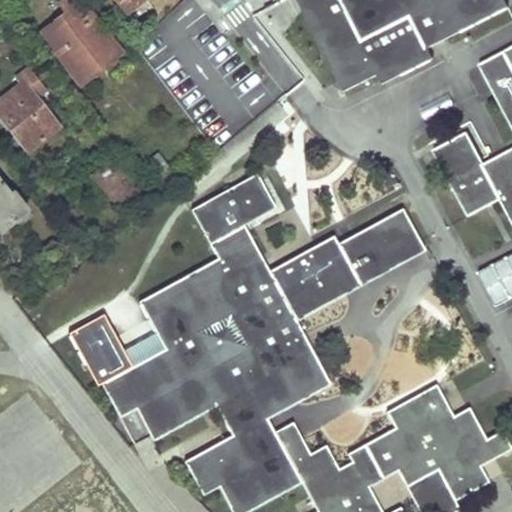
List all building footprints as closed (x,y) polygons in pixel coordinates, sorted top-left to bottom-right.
[(43,38),(58,58),(64,54),(85,80),(119,54),(76,0),(61,0),(56,5),(69,21),(62,27),(61,24),(43,38)] [(115,0),(124,11),(139,0),(115,0)] [(377,76),(382,86),(433,60),(428,49),(508,8),(504,0),(296,0),(343,93),(377,76)] [(511,148),(483,164),(467,133),(433,151),(467,216),(483,207),(499,199),(511,223),(511,47),(478,66),(511,128),(511,148)] [(35,101),(46,92),(28,70),(17,79),(22,86),(0,104),(0,115),(29,150),(57,127),(35,101)] [(158,156),(143,168),(158,188),(173,176),(158,156)] [(109,198),(122,188),(104,166),(92,176),(109,198)] [(437,470),(454,502),(488,484),(479,468),(510,451),(501,434),(485,442),(467,410),(452,419),(435,388),(388,414),(395,428),(347,454),(352,463),(337,471),(325,448),(310,456),(292,424),(273,434),(266,421),(329,386),(294,323),(360,286),(351,269),(366,260),(353,236),(337,245),(333,237),(269,272),(244,226),(274,209),(256,175),(189,212),(215,260),(137,303),(163,350),(131,367),(97,386),(131,447),(148,438),(151,444),(214,409),(230,437),(181,463),(201,499),(217,490),(228,511),(251,511),(300,486),(314,511),(400,511),(399,508),(391,511),(380,511),(367,488),(396,472),(405,488),(437,470)] [(18,228),(32,217),(13,194),(9,196),(0,184),(0,224),(10,217),(18,228)] [(423,250),(401,210),(353,236),(366,260),(351,269),(360,286),(423,250)] [(68,270),(80,261),(64,242),(53,252),(68,270)] [(511,252),(478,271),(497,306),(511,298),(511,252)] [(97,386),(131,367),(102,318),(69,334),(97,386)] [(437,470),(405,488),(417,511),(458,511),(454,502),(437,470)]
